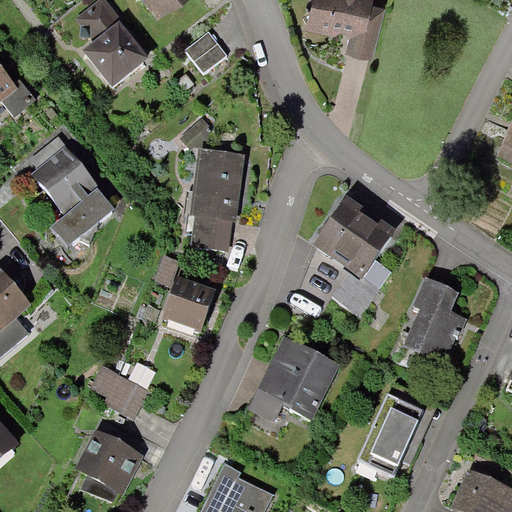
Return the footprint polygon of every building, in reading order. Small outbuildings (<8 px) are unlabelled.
[(311,0),(306,23),(350,34),(347,49),(375,56),(387,7),(372,3),(372,0),(311,0)] [(151,64),(103,3),(79,22),(98,45),(85,56),(114,93),(151,64)] [(230,57),(213,35),(190,52),(207,74),(230,57)] [(12,86),(0,71),(0,103),(4,101),(14,114),(35,97),(21,79),(12,86)] [(115,210),(60,141),(35,160),(44,171),(37,176),(69,216),(55,228),(70,246),(115,210)] [(248,161),(204,155),(193,234),(237,240),(248,161)] [(403,241),(349,207),(321,252),(375,285),(403,241)] [(177,266),(165,262),(156,287),(169,291),(177,266)] [(30,307),(0,270),(0,360),(29,337),(15,319),(30,307)] [(225,294),(184,276),(165,321),(206,338),(225,294)] [(476,303),(427,283),(415,312),(425,316),(409,354),(448,370),(476,303)] [(342,371),(279,343),(246,418),(283,434),(291,416),(317,427),(342,371)] [(151,390),(105,370),(94,393),(140,414),(151,390)] [(435,404),(399,389),(366,468),(402,483),(435,404)] [(0,427),(0,461),(17,447),(0,427)] [(143,460),(99,439),(81,477),(125,498),(143,460)] [(263,511),(272,493),(225,473),(207,511),(263,511)] [(511,511),(511,493),(471,476),(455,511),(511,511)]
